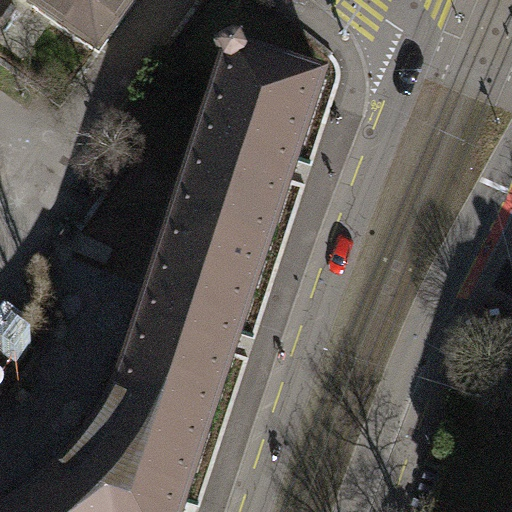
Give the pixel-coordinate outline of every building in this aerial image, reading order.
[(25,0),(94,49),(128,0),(25,0)] [(169,225),(263,256),(321,81),(245,55),(235,41),(217,53),(222,62),(169,225)] [(111,399),(206,430),(263,256),(169,225),(111,399)] [(61,470),(93,511),(181,511),(206,430),(111,399),(93,434),(61,470)] [(5,511),(93,511),(61,470),(5,511)]
